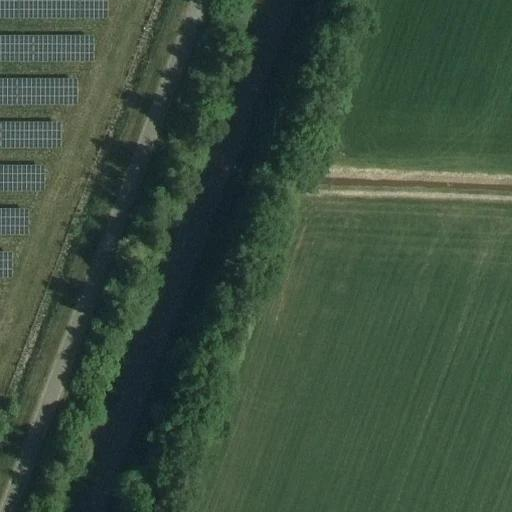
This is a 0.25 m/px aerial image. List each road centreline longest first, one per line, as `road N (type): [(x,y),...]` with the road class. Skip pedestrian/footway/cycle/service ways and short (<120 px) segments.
road 1 (track): [(107,511),(300,0)]
road 2 (tertiary): [(7,511),(199,0)]
